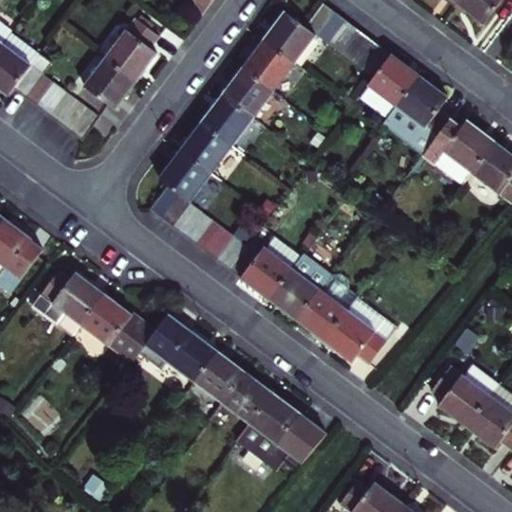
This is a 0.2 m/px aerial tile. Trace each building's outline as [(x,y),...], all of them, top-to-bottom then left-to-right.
[(197,0),(206,14),(217,0),(197,0)] [(455,0),(455,1),(470,12),(484,23),(501,0),(455,0)] [(335,13),(325,5),(306,30),(317,37),(335,13)] [(263,42),(295,67),(317,37),(306,30),(285,13),(275,27),(263,42)] [(347,22),(335,13),(317,37),(328,46),(347,22)] [(135,21),(105,61),(135,84),(147,68),(156,57),(149,51),(158,39),(135,21)] [(357,30),(347,22),(328,46),(338,54),(357,30)] [(0,55),(4,49),(12,39),(14,38),(0,27),(0,55)] [(349,62),(367,38),(357,30),(338,54),(349,62)] [(379,47),(367,38),(349,62),(361,71),(379,47)] [(40,60),(12,39),(4,49),(0,55),(0,95),(9,103),(15,95),(27,103),(45,79),(33,70),(40,60)] [(242,70),(274,94),(295,67),(263,42),(253,55),(242,70)] [(379,47),(361,71),(372,80),(390,55),(379,47)] [(372,80),(365,89),(393,110),(397,104),(418,77),(404,66),(390,55),(372,80)] [(135,84),(105,61),(84,88),(113,110),(122,100),(135,84)] [(231,83),(220,97),(253,122),(274,94),(242,70),(231,83)] [(432,88),(418,77),(397,104),(394,110),(385,121),(424,152),(433,140),(450,119),(439,110),(447,99),(432,88)] [(55,87),(45,79),(27,103),(37,111),(55,87)] [(49,120),(68,95),(55,87),(37,111),(49,120)] [(79,104),(68,95),(49,120),(60,128),(79,104)] [(211,109),(199,124),(232,149),(253,122),(220,97),(211,109)] [(91,113),(79,104),(60,128),(72,137),(91,113)] [(101,120),(91,113),(72,137),(84,146),(101,120)] [(424,152),(423,154),(435,163),(446,150),(474,172),(496,143),(478,129),(468,121),(462,128),(450,119),(433,140),(424,152)] [(179,151),(212,176),(232,149),(199,124),(189,137),(179,151)] [(511,155),(511,154),(496,143),(474,172),(511,200),(511,155)] [(157,180),(168,187),(179,196),(190,205),(212,176),(179,151),(169,164),(157,180)] [(168,187),(150,210),(162,219),(179,196),(168,187)] [(162,219),(173,227),(190,205),(179,196),(162,219)] [(173,227),(185,236),(201,213),(190,205),(173,227)] [(185,236),(196,245),(213,222),(201,213),(185,236)] [(0,235),(8,224),(0,217),(0,235)] [(196,245),(207,254),(225,231),(213,222),(196,245)] [(8,224),(0,235),(0,265),(7,271),(0,280),(0,286),(15,298),(48,254),(24,236),(8,224)] [(225,231),(207,254),(219,263),(236,240),(225,231)] [(267,300),(299,257),(273,237),(258,256),(246,247),(229,271),(249,286),(267,300)] [(219,263),(229,271),(246,247),(236,240),(219,263)] [(299,257),(267,300),(281,311),(293,320),(326,279),(330,273),(303,252),(299,257)] [(84,328),(107,299),(94,289),(79,278),(75,285),(63,276),(46,298),(84,328)] [(326,279),(293,320),(311,334),(321,342),(353,300),(344,293),(344,283),(336,278),(326,279)] [(107,299),(84,328),(133,366),(141,356),(161,329),(138,312),(132,318),(121,310),(107,299)] [(353,300),(321,342),(337,354),(349,363),(354,358),(365,367),(393,332),(353,300)] [(196,383),(218,353),(194,336),(170,317),(161,329),(141,356),(165,374),(172,365),(196,383)] [(196,383),(224,404),(246,374),(231,363),(218,353),(196,383)] [(487,399),(496,387),(471,368),(462,380),(449,370),(433,392),(445,401),(438,410),(448,417),(464,429),(487,399)] [(224,404),(252,425),(275,396),(260,384),(246,374),(224,404)] [(298,413),(275,396),(252,425),(240,442),(278,471),(286,461),(299,472),(329,437),(298,413)] [(511,453),(511,451),(511,418),(487,399),(464,429),(478,440),(494,452),(500,445),(511,453)] [(342,504),(352,511),(396,511),(403,504),(386,490),(376,483),(370,490),(359,482),(342,504)]
